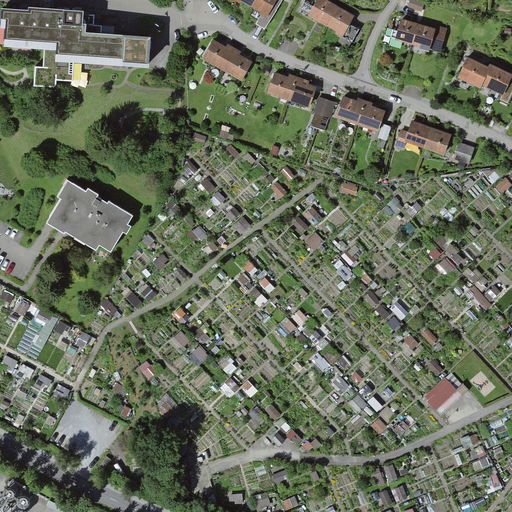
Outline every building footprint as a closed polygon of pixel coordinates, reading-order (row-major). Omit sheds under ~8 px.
[(28,0),(29,2),(2,0),(0,27),(0,42),(40,45),(39,63),(33,63),(32,82),(54,84),(55,76),(70,77),(71,60),(148,65),(151,32),(82,27),(84,3),(50,1),(43,1),(34,0),(28,0)] [(276,0),(243,0),(269,14),(276,0)] [(354,12),(330,0),(314,0),(307,14),(344,33),(354,12)] [(422,10),(425,4),(412,0),(410,0),(409,6),(422,10)] [(435,28),(403,20),(398,41),(440,51),(445,28),(435,26),(435,28)] [(252,61),(212,40),(202,59),(242,79),(252,61)] [(486,65),(465,56),(456,77),(481,87),(482,84),(504,93),(511,74),(511,72),(487,62),(486,65)] [(317,84),(273,70),(266,90),(310,105),(317,84)] [(385,110),(342,96),(335,118),(378,132),(385,110)] [(334,101),(319,97),(313,117),(311,124),(326,129),(334,101)] [(454,134),(413,121),(410,130),(401,128),(396,146),(407,149),(409,141),(448,153),(454,134)] [(462,140),(455,157),(469,164),(477,147),(462,140)] [(85,189),(68,179),(58,195),(61,197),(48,221),(95,249),(98,244),(111,251),(133,213),(87,186),(85,189)] [(281,182),(274,186),(281,197),(288,193),(281,182)] [(384,206),(391,216),(404,206),(397,197),(384,206)] [(201,225),(194,230),(201,240),(208,235),(201,225)] [(318,231),(306,240),(314,250),(325,241),(318,231)] [(343,256),(353,264),(357,259),(347,251),(343,256)] [(447,257),(441,263),(450,272),(456,266),(447,257)] [(338,271),(348,279),(353,273),(343,265),(338,271)] [(476,284),(485,294),(490,289),(486,285),(487,283),(482,278),(476,284)] [(488,308),(494,302),(474,285),(469,291),(488,308)] [(391,308),(403,319),(410,312),(397,301),(391,308)] [(386,305),(379,309),(384,318),(391,315),(386,305)] [(21,348),(41,356),(57,315),(38,307),(21,348)] [(293,314),(301,325),(310,319),(302,307),(293,314)] [(288,315),(281,322),(291,333),(298,326),(288,315)] [(395,315),(388,322),(394,330),(402,323),(395,315)] [(179,350),(191,339),(182,330),(170,341),(179,350)] [(200,358),(208,352),(203,346),(195,352),(200,358)] [(313,358),(328,369),(333,362),(318,351),(313,358)] [(436,373),(444,369),(438,358),(430,362),(436,373)] [(453,370),(425,396),(443,414),(470,389),(453,370)] [(39,383),(50,387),(53,378),(42,374),(39,383)] [(345,390),(350,384),(341,376),(336,381),(345,390)] [(229,395),(239,390),(234,379),(223,385),(229,395)] [(56,392),(68,397),(72,388),(60,383),(56,392)] [(350,402),(359,412),(368,403),(359,393),(350,402)] [(377,410),(382,407),(375,396),(370,400),(377,410)] [(392,403),(382,413),(388,420),(399,411),(392,403)] [(276,418),(280,415),(271,406),(268,409),(276,418)] [(380,417),(372,425),(380,433),(388,425),(380,417)]
